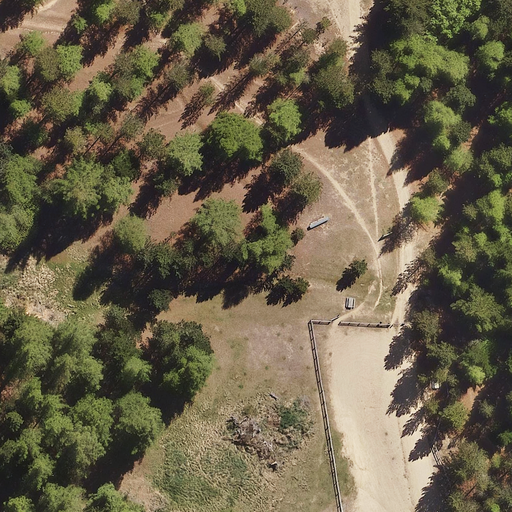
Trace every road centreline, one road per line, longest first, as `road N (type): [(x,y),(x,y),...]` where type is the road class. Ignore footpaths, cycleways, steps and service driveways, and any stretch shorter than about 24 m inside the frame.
road 1 (track): [(404,323),(404,193),(349,41),(349,0)]
road 2 (residential): [(431,511),(413,439),(404,323)]
